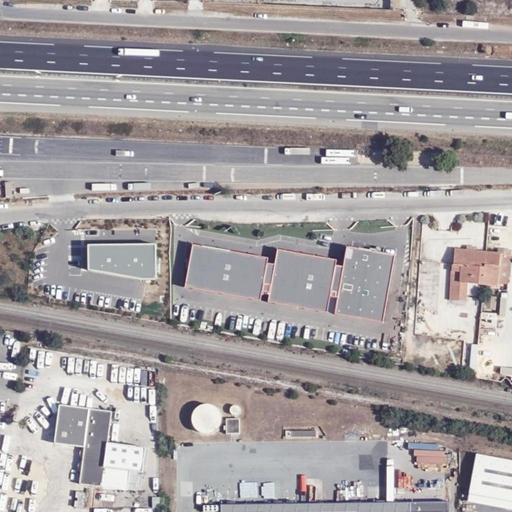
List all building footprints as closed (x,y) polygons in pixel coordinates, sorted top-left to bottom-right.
[(498,253),(511,255),(511,248),(511,241),(500,241),(498,253)] [(88,244),(88,248),(81,248),(82,270),(89,269),(141,279),(156,279),(156,244),(88,244)] [(337,260),(278,250),(272,285),(264,284),(269,258),(193,245),(186,288),(261,301),(263,292),(270,294),(269,303),(328,313),(331,297),(333,286),(337,260)] [(340,288),(333,286),(331,297),(338,299),(335,315),(384,323),(395,256),(347,248),(340,288)] [(484,285),(487,252),(455,249),(454,265),(461,266),(460,283),(469,284),(484,285)] [(498,253),(487,252),(484,285),(499,287),(499,283),(509,284),(511,255),(498,253)] [(468,300),(469,284),(460,283),(461,266),(454,265),(452,265),(450,299),(468,300)] [(495,329),(507,330),(508,313),(482,311),(480,341),(477,378),(483,378),(484,365),(492,366),(495,329)] [(463,367),(476,369),(479,344),(466,342),(463,367)] [(511,370),(492,367),(489,380),(502,382),(504,379),(506,377),(509,379),(511,385),(511,384),(511,370)] [(108,443),(112,412),(90,409),(61,405),(55,444),(85,448),(80,484),(128,491),(130,471),(143,473),(147,448),(108,443)] [(222,422),(222,419),(222,416),(221,414),(219,411),(217,408),(214,406),(210,405),(207,405),(205,405),(202,406),(199,407),(196,410),(194,413),(193,417),(193,420),(194,423),(195,427),(197,429),(199,431),(204,434),(207,434),(210,434),(212,433),(215,432),(216,431),(217,430),(218,430),(219,428),(221,426),(221,425),(222,422)] [(240,412),(241,410),(240,409),(239,407),(237,406),(235,406),(233,406),(231,408),(231,411),(231,413),(232,415),(234,415),(236,416),(237,415),(238,415),(239,414),(240,413),(240,412)] [(240,434),(240,418),(226,419),(226,434),(240,434)] [(511,460),(477,454),(467,502),(511,510),(511,460)] [(450,511),(450,501),(411,502),(221,505),(220,511),(450,511)]
